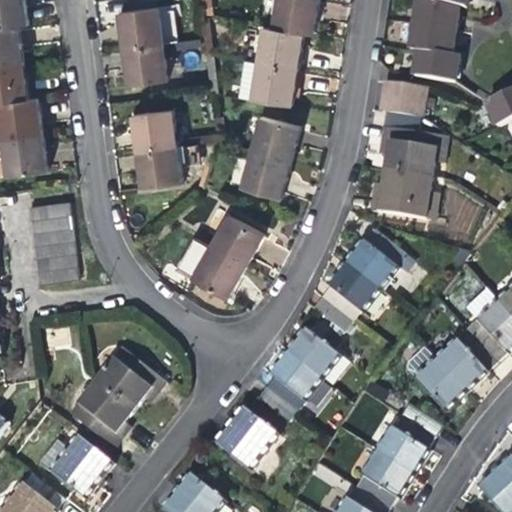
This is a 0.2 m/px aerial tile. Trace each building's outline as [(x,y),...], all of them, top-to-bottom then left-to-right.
[(26,0),(0,0),(0,29),(20,27),(30,25),(28,8),(26,0)] [(278,0),(274,29),(305,34),(315,35),(318,16),(320,0),(278,0)] [(421,0),(417,24),(456,31),(460,7),(430,0),(421,0)] [(430,0),(460,7),(468,9),(470,0),(430,0)] [(124,32),(126,48),(166,43),(161,7),(121,12),(124,32)] [(413,49),(421,50),(453,55),(456,31),(417,24),(413,49)] [(23,44),(20,27),(0,29),(0,66),(25,64),(23,44)] [(264,27),(259,62),(300,68),(302,52),(305,34),(274,29),(264,27)] [(170,80),(166,43),(126,48),(129,68),(131,85),(170,80)] [(461,56),(453,55),(421,50),(417,77),(456,83),(461,56)] [(253,100),(259,62),(245,60),(239,98),(253,100)] [(300,68),(259,62),(253,100),(294,107),(297,87),(300,68)] [(28,82),(25,64),(0,66),(0,102),(0,103),(30,99),(28,82)] [(383,113),(388,113),(424,119),(429,88),(388,82),(383,113)] [(511,91),(489,102),(498,126),(511,119),(511,91)] [(39,98),(30,99),(0,103),(5,139),(44,134),(42,118),(39,98)] [(138,136),(140,150),(179,145),(175,110),(135,115),(138,136)] [(422,132),(424,119),(388,113),(383,141),(392,143),(390,155),(387,170),(434,178),(437,162),(441,135),(422,132)] [(253,153),(292,163),(297,147),(302,128),(263,117),(253,153)] [(47,153),(44,134),(5,139),(10,176),(49,171),(47,153)] [(449,137),(441,135),(437,162),(445,163),(449,137)] [(381,154),(390,155),(392,143),(383,141),(382,147),(381,154)] [(184,182),(179,145),(140,150),(142,170),(145,187),(184,182)] [(288,180),(292,163),(253,153),(244,187),(284,197),(288,180)] [(373,211),(428,219),(432,193),(434,178),(387,170),(385,185),(383,199),(375,198),(373,211)] [(376,191),(375,198),(383,199),(385,185),(377,184),(376,191)] [(440,194),(432,193),(428,219),(436,221),(440,194)] [(32,208),(33,219),(73,214),(71,203),(32,208)] [(33,219),(35,232),(74,227),(73,214),(33,219)] [(231,216),(213,247),(247,266),(257,250),(265,235),(231,216)] [(35,232),(37,246),(76,241),(74,227),(35,232)] [(376,231),(368,242),(402,268),(404,270),(413,259),(376,231)] [(178,269),(195,279),(213,247),(196,237),(178,269)] [(402,268),(368,242),(364,239),(355,250),(346,261),(383,291),(402,268)] [(37,246),(38,258),(78,253),(76,241),(37,246)] [(238,282),(247,266),(213,247),(195,279),(229,298),(238,282)] [(38,258),(40,271),(79,266),(78,253),(38,258)] [(328,285),(332,288),(362,312),(365,315),(383,291),(346,261),(338,272),(328,285)] [(81,280),(79,266),(40,271),(42,285),(81,280)] [(465,307),(475,317),(495,296),(485,286),(465,307)] [(354,323),(362,312),(332,288),(323,299),(354,323)] [(511,289),(499,302),(511,315),(511,289)] [(346,333),(354,323),(323,299),(316,308),(346,333)] [(511,354),(511,315),(499,302),(479,321),(483,325),(473,335),(499,362),(508,354),(510,356),(511,354)] [(76,348),(75,326),(46,328),(47,349),(76,348)] [(296,340),(288,351),(326,381),(344,357),(306,328),(296,340)] [(489,371),(499,362),(473,335),(463,343),(459,339),(437,358),(470,393),(486,379),(491,374),(489,371)] [(461,402),(470,393),(437,358),(427,347),(410,363),(409,370),(416,378),(415,379),(448,414),(461,402)] [(125,349),(99,382),(136,411),(145,399),(154,388),(160,392),(168,382),(125,349)] [(276,379),(306,402),(308,404),(326,381),(288,351),(278,364),(270,374),(276,379)] [(298,413),(306,402),(276,379),(268,389),(298,413)] [(116,450),(125,439),(118,434),(126,423),(136,411),(99,382),(73,416),(116,450)] [(156,398),(160,392),(154,388),(145,399),(152,404),(156,398)] [(290,423),(298,413),(268,389),(260,399),(290,423)] [(410,406),(403,417),(437,438),(444,427),(410,406)] [(232,422),(215,443),(252,472),(281,436),(244,407),(232,422)] [(0,415),(0,440),(12,425),(0,415)] [(430,449),(437,438),(403,417),(396,428),(392,426),(377,450),(418,476),(427,462),(433,452),(430,449)] [(133,428),(126,423),(118,434),(125,439),(129,434),(133,428)] [(79,435),(51,471),(89,501),(103,484),(117,465),(79,435)] [(407,492),(418,476),(377,450),(360,476),(364,478),(357,489),(391,510),(398,499),(402,501),(407,492)] [(511,511),(511,461),(499,473),(481,489),(502,511),(511,511)] [(318,463),(312,474),(343,493),(349,482),(318,463)] [(34,473),(26,483),(59,509),(67,499),(34,473)] [(177,491),(163,509),(166,511),(221,511),(229,503),(192,473),(177,491)] [(59,509),(26,483),(23,481),(0,511),(60,511),(62,511),(59,509)] [(389,511),(391,510),(357,489),(351,499),(347,497),(336,511),(389,511)]
